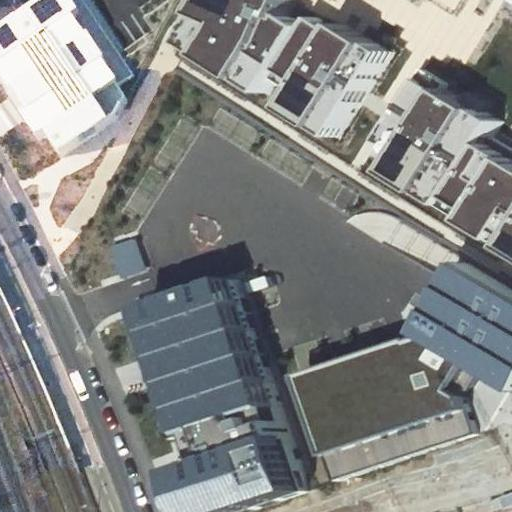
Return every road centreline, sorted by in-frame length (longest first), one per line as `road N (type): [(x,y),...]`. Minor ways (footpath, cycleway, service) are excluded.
road 1 (secondary): [(0,213),(60,326),(132,511)]
road 2 (residential): [(511,436),(300,511)]
